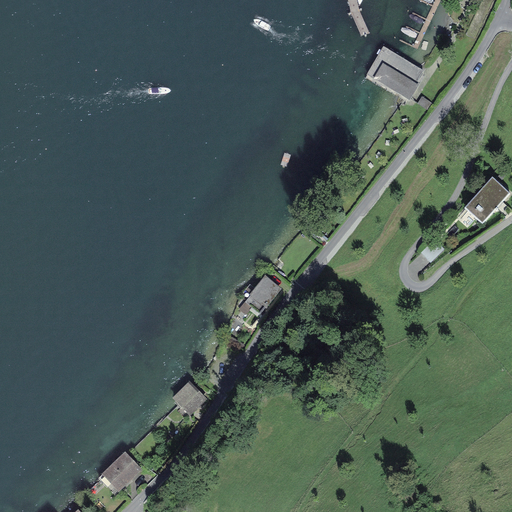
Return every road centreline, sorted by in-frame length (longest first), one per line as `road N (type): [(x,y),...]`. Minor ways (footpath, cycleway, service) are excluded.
road 1 (tertiary): [(127,511),(179,457),(270,320),(456,89),(503,10)]
road 2 (unclassified): [(511,218),(424,286),(409,284),(403,271),(458,190),(511,64)]
